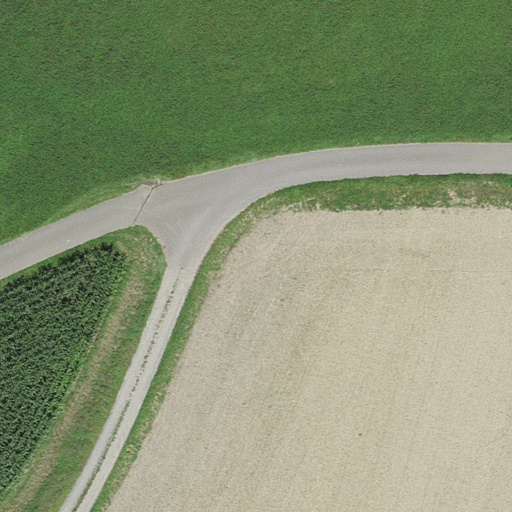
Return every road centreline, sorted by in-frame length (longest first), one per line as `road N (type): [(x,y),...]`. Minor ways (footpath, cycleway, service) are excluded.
road 1 (track): [(0,275),(223,190),(321,174),(511,163)]
road 2 (track): [(79,511),(138,399),(223,190)]
